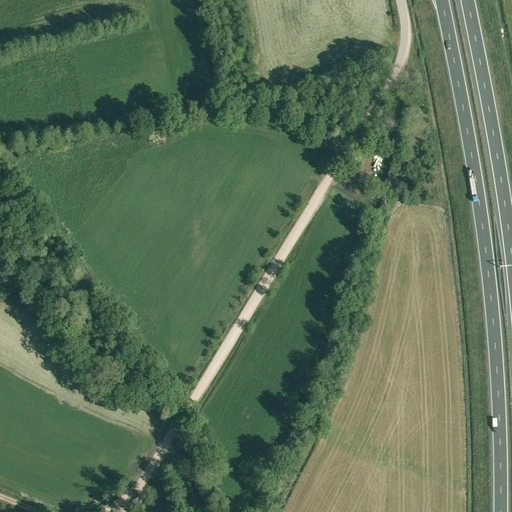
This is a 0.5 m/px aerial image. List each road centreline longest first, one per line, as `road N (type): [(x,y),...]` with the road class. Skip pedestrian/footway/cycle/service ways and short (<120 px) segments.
road 1 (track): [(113,511),(130,501),(225,355),(411,48)]
road 2 (trunk): [(443,0),(496,338),(500,511)]
road 3 (trunk): [(511,251),(467,0)]
